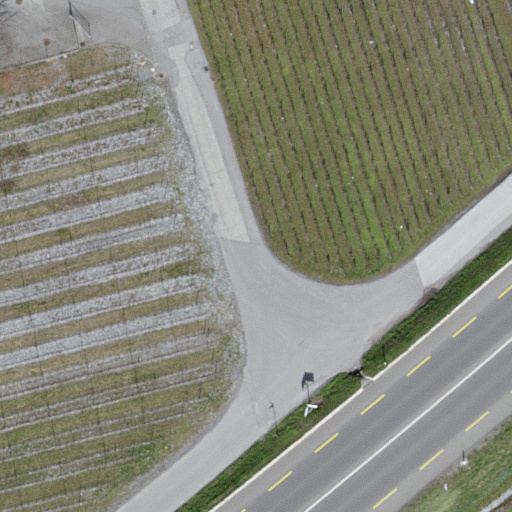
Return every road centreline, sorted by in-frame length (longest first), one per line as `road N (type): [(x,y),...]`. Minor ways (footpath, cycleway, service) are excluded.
road 1 (residential): [(305,373),(278,341),(167,0)]
road 2 (unclassified): [(511,193),(305,373)]
road 3 (primary): [(511,331),(306,511)]
road 4 (unclassified): [(305,373),(143,511)]
